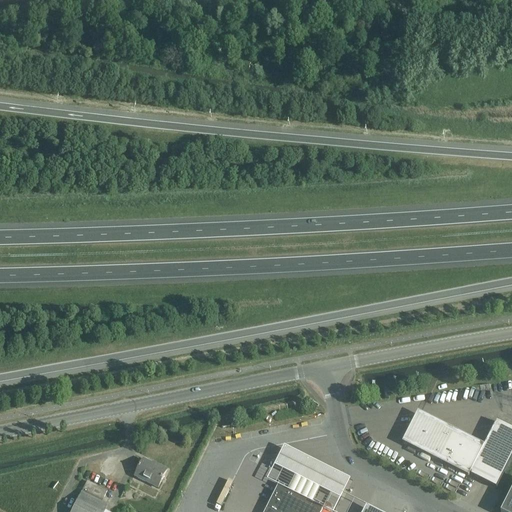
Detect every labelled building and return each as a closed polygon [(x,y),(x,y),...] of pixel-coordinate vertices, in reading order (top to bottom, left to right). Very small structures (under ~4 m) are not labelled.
[(419,416),(405,443),(470,476),(497,489),(511,459),(511,429),(497,422),(483,449),(419,416)] [(278,470),(298,480),(292,494),(316,506),(323,492),(344,503),(354,483),(288,451),(278,470)] [(158,489),(167,471),(157,466),(156,469),(143,462),(135,477),(158,489)] [(104,511),(108,506),(102,503),(107,492),(87,482),(71,511),(104,511)] [(278,487),(265,511),(321,511),(323,510),(278,487)] [(511,511),(511,492),(502,511),(511,511)]
